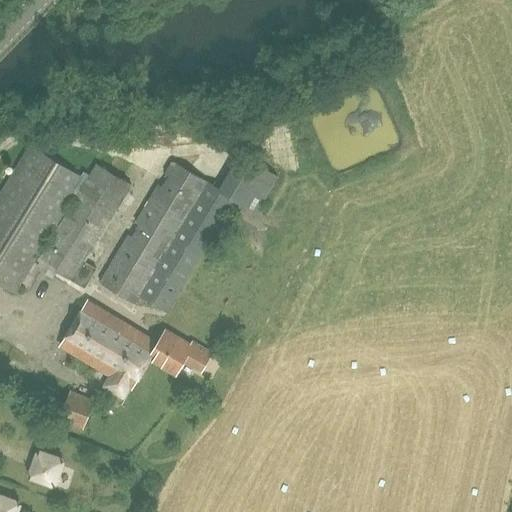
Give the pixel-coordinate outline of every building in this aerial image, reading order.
[(50,240),(47,238),(84,178),(29,145),(0,192),(0,283),(14,292),(35,257),(41,261),(38,266),(53,275),(56,270),(84,287),(96,268),(84,261),(131,185),(97,164),(50,240)] [(256,211),(277,177),(239,154),(219,189),(172,161),(100,282),(135,302),(140,294),(164,308),(231,196),(256,211)] [(145,336),(87,302),(61,346),(112,376),(106,386),(115,392),(121,381),(133,388),(151,358),(176,373),(184,359),(201,369),(210,352),(192,342),(191,345),(166,330),(159,342),(145,335),(145,336)] [(83,428),(95,399),(70,389),(58,419),(83,428)] [(55,483),(65,458),(38,448),(29,473),(55,483)] [(0,511),(15,511),(20,499),(0,492),(0,511)]
